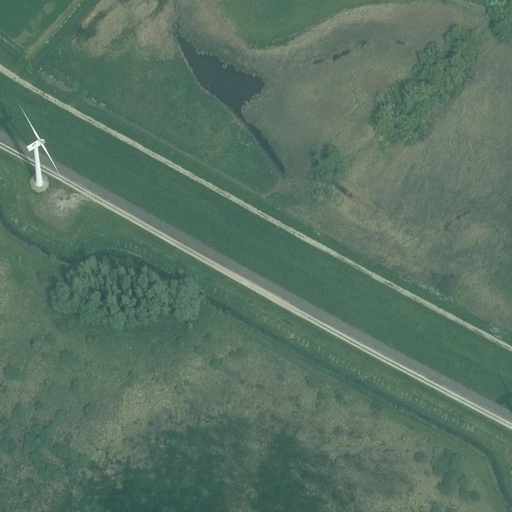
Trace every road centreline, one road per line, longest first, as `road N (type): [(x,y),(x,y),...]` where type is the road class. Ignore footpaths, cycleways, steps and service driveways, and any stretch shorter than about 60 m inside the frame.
road 1 (track): [(0,132),(511,418)]
road 2 (track): [(0,67),(511,349)]
